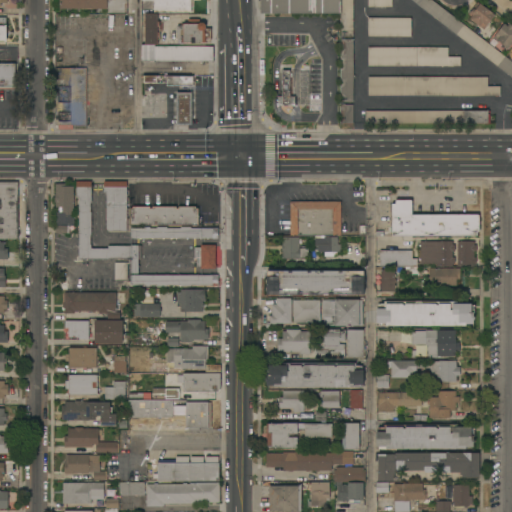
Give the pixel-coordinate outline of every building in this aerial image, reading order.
[(128,0),(128,14),(106,14),(106,9),(91,9),(91,13),(84,13),(84,9),(60,9),(60,0),(128,0)] [(191,0),(191,13),(154,13),(154,3),(142,3),(142,0),(191,0)] [(261,14),(261,7),(258,7),(258,0),(340,0),(341,13),(261,14)] [(342,0),(342,37),(353,37),(353,0),(342,0)] [(367,0),(367,8),(391,7),(391,0),(367,0)] [(511,63),(430,0),(411,0),(511,77),(511,63)] [(495,15),(484,30),(469,19),(471,17),(468,15),(477,2),(495,15)] [(145,14),(158,14),(158,22),(160,22),(160,30),(162,30),(162,32),(160,32),(160,41),(158,41),(158,45),(155,45),(145,45),(145,14)] [(368,36),(368,18),(411,18),(411,37),(368,36)] [(206,28),(212,28),(211,41),(206,41),(206,43),(201,43),(201,44),(191,44),(191,43),(183,43),(181,43),(181,41),(177,41),(177,26),(183,26),(183,24),(188,24),(188,19),(200,19),(200,23),(203,23),(206,25),(206,28)] [(511,43),(508,49),(493,38),(504,24),(506,25),(509,22),(511,24),(511,43)] [(341,39),(354,39),(353,122),(341,123),(341,39)] [(155,45),(155,47),(216,47),(216,62),(201,61),(201,67),(158,67),(158,61),(142,61),(142,45),(145,45),(155,45)] [(368,66),(368,47),(448,48),(448,57),(461,57),(460,66),(368,66)] [(0,64),(15,64),(15,81),(18,81),(18,89),(0,89),(0,64)] [(87,125),(75,125),(75,130),(58,130),(58,125),(56,125),(56,68),(87,68),(87,125)] [(290,71),(290,97),(295,97),(295,103),(290,103),(290,105),(289,105),(289,106),(284,106),(284,105),(282,105),(282,104),(278,104),(277,97),(283,97),(282,71),(290,71)] [(193,76),(194,86),(167,87),(167,77),(193,76)] [(368,96),(368,77),(488,77),(488,86),(500,86),(500,96),(368,96)] [(192,125),(177,125),(177,93),(192,93),(192,125)] [(490,111),(490,124),(365,123),(365,111),(490,111)] [(91,182),(91,221),(92,221),(92,227),(91,227),(91,249),(108,249),(108,246),(131,246),(141,246),(141,254),(138,254),(138,276),(142,276),(142,274),(147,274),(147,276),(155,276),(155,274),(157,274),(157,276),(164,276),(164,274),(169,274),(169,276),(179,276),(179,274),(181,274),(181,276),(189,276),(189,274),(194,274),(194,276),(210,276),(210,274),(213,274),(213,275),(218,275),(218,286),(213,286),(191,285),(191,287),(181,287),(181,285),(167,285),(167,287),(157,287),(157,286),(150,286),(150,287),(145,287),(145,286),(128,286),(128,282),(131,282),(131,259),(129,259),(129,261),(125,261),(125,258),(124,258),(124,260),(121,260),(121,259),(109,259),(109,260),(79,259),(79,197),(76,197),(76,181),(91,182)] [(18,239),(0,239),(0,182),(18,182),(18,239)] [(106,221),(105,221),(105,210),(106,210),(107,192),(104,192),(104,182),(127,182),(127,190),(128,190),(128,193),(127,193),(127,197),(128,197),(128,202),(127,202),(127,208),(128,208),(128,211),(127,211),(127,218),(128,218),(128,221),(127,221),(127,233),(109,233),(109,232),(106,229),(106,221)] [(74,204),(75,204),(75,208),(74,208),(74,213),(74,225),(57,225),(56,213),(55,203),(55,194),(55,184),(65,184),(65,186),(74,186),(74,204)] [(392,236),(392,204),(396,204),(396,202),(396,201),(411,200),(412,201),(412,215),(478,215),(479,216),(479,231),(478,232),(477,232),(477,236),(392,236)] [(341,202),(341,236),(290,236),(290,202),(341,202)] [(196,207),(196,209),(198,209),(198,225),(130,225),(130,209),(133,209),(132,207),(196,207)] [(131,229),(145,229),(145,227),(150,227),(150,229),(157,229),(157,227),(167,227),(167,229),(181,229),(181,227),(191,227),(191,228),(213,229),(213,228),(218,228),(218,239),(213,239),(199,238),(199,240),(196,240),(196,239),(194,239),(194,240),(191,240),(191,239),(183,238),(183,240),(179,240),(179,239),(169,238),(169,240),(167,240),(167,239),(159,238),(159,240),(155,240),(155,239),(145,239),(145,240),(143,240),(143,239),(131,239),(131,229)] [(282,251),(282,245),(282,237),(299,237),(299,249),(309,249),(308,258),(300,258),(300,259),(282,259),(282,251)] [(324,238),(338,238),(338,245),(341,245),(341,252),(337,252),(337,255),(325,255),(324,252),(324,238)] [(420,242),(452,241),(452,247),(453,247),(453,267),(437,267),(436,264),(420,265),(420,242)] [(458,241),(474,242),(474,247),(475,247),(475,262),(474,262),(474,267),(457,267),(458,241)] [(0,259),(0,242),(4,242),(4,249),(8,249),(8,260),(0,259)] [(216,269),(201,269),(201,268),(197,268),(197,258),(195,258),(195,248),(201,248),(201,245),(215,245),(216,269)] [(412,251),(412,259),(417,259),(417,267),(380,267),(380,251),(412,251)] [(128,280),(114,280),(114,263),(128,263),(128,280)] [(460,269),(460,280),(457,280),(457,286),(430,286),(430,268),(460,269)] [(381,270),(395,270),(395,275),(396,275),(396,277),(395,277),(395,280),(396,280),(396,283),(395,283),(395,286),(396,286),(396,288),(395,288),(395,291),(389,291),(389,292),(381,292),(381,270)] [(364,271),(364,295),(267,295),(267,292),(266,292),(266,288),(267,288),(267,284),(266,284),(266,280),(267,280),(267,271),(364,271)] [(183,312),(184,309),(180,309),(180,304),(177,304),(177,293),(181,293),(181,290),(190,290),(191,289),(198,289),(198,290),(205,290),(205,301),(203,301),(203,303),(204,303),(204,307),(203,307),(203,312),(183,312)] [(116,293),(116,312),(120,312),(120,319),(107,319),(107,314),(99,314),(99,311),(95,311),(95,313),(93,313),(93,311),(80,311),(80,313),(79,313),(79,311),(75,311),(74,314),(64,314),(64,308),(63,308),(63,304),(64,304),(64,293),(116,293)] [(292,324),(276,324),(276,325),(272,325),(272,324),(270,324),(270,316),(272,316),(272,304),(276,304),(276,299),(291,298),(291,300),(292,300),(292,324)] [(322,300),(360,300),(360,298),(364,298),(364,301),(363,301),(363,326),(335,326),(335,325),(333,325),(333,323),(324,323),(324,319),(322,319),(322,300)] [(293,300),(320,300),(320,323),(294,323),(293,317),(293,300)] [(377,326),(377,309),(378,309),(378,304),(384,304),(384,302),(453,302),(453,304),(471,304),(471,306),(475,306),(475,313),(473,313),(473,316),(475,318),(473,321),(473,324),(466,324),(466,326),(377,326)] [(160,304),(160,308),(161,308),(161,313),(160,313),(160,317),(141,317),(140,304),(160,304)] [(123,321),(123,325),(126,325),(125,330),(123,330),(123,335),(125,335),(125,340),(123,340),(123,344),(95,344),(95,320),(123,321)] [(192,340),(192,343),(180,342),(180,333),(165,333),(165,322),(180,322),(180,321),(188,321),(188,320),(201,320),(201,321),(205,321),(205,329),(209,329),(209,340),(192,340)] [(89,321),(89,340),(79,340),(79,337),(68,337),(68,333),(65,333),(65,321),(89,321)] [(0,342),(0,326),(4,325),(4,332),(8,331),(8,342),(0,342)] [(310,355),(299,355),(299,352),(277,352),(277,339),(282,339),(282,332),(286,332),(286,330),(300,330),(300,332),(310,332),(310,355)] [(345,358),(331,358),(331,357),(330,357),(330,350),(328,350),(328,358),(315,358),(315,347),(319,347),(319,344),(324,344),(324,330),(339,330),(339,332),(343,332),(343,331),(345,331),(345,341),(339,341),(339,344),(345,344),(345,358)] [(364,358),(347,358),(347,330),(364,330),(364,358)] [(448,330),(448,337),(456,337),(456,342),(460,342),(460,352),(449,352),(449,354),(441,354),(441,352),(438,352),(438,358),(428,358),(428,346),(425,346),(425,345),(411,345),(411,331),(425,331),(425,330),(448,330)] [(146,373),(146,361),(153,361),(153,360),(149,360),(149,348),(146,348),(146,342),(151,342),(151,347),(154,347),(154,349),(155,349),(155,352),(154,352),(154,357),(167,357),(167,349),(193,350),(193,346),(207,346),(207,362),(205,362),(205,365),(220,365),(220,372),(205,371),(205,369),(174,369),(174,365),(172,365),(172,363),(169,363),(169,372),(168,372),(168,373),(146,373)] [(83,348),(83,346),(87,346),(87,349),(97,349),(97,357),(99,357),(99,360),(97,360),(97,368),(87,368),(87,370),(83,370),(83,368),(69,368),(69,362),(65,362),(65,355),(69,355),(69,348),(83,348)] [(114,373),(114,357),(125,357),(125,362),(126,362),(126,373),(114,373)] [(391,378),(391,368),(388,368),(388,362),(391,362),(391,361),(416,361),(416,372),(414,372),(414,378),(391,378)] [(439,382),(439,381),(433,381),(433,375),(430,375),(430,368),(417,368),(417,363),(433,363),(433,362),(439,362),(439,361),(456,361),(456,367),(460,367),(460,376),(456,376),(456,382),(439,382)] [(356,363),(356,366),(362,366),(362,371),(363,371),(363,387),(274,387),(274,385),(267,386),(266,383),(265,380),(267,377),(267,375),(265,375),(265,367),(269,367),(269,365),(282,366),(282,364),(356,363)] [(183,392),(183,373),(220,373),(220,389),(218,392),(183,392)] [(97,375),(97,395),(69,395),(69,394),(68,394),(68,390),(65,390),(65,381),(68,381),(68,376),(69,376),(97,375)] [(389,375),(389,388),(377,388),(377,375),(389,375)] [(0,398),(0,381),(4,381),(4,385),(8,385),(8,395),(4,395),(4,399),(0,398)] [(126,400),(105,400),(105,388),(113,388),(113,382),(126,382),(126,400)] [(179,399),(165,399),(165,398),(152,398),(152,389),(165,389),(179,389),(179,399)] [(362,409),(350,409),(350,390),(362,390),(362,409)] [(304,391),(304,393),(307,393),(307,402),(304,402),(304,412),(293,412),(293,409),(279,409),(279,400),(282,400),(282,391),(304,391)] [(339,391),(339,408),(322,408),(322,407),(320,407),(320,401),(322,401),(322,397),(320,397),(320,391),(339,391)] [(429,391),(456,391),(456,397),(460,397),(460,403),(456,403),(456,412),(451,412),(451,415),(450,415),(450,418),(438,418),(438,415),(429,415),(429,391)] [(378,413),(378,406),(378,393),(425,393),(425,400),(421,400),(421,406),(395,406),(395,409),(394,409),(394,413),(378,413)] [(208,428),(186,428),(186,416),(182,416),(182,430),(165,430),(165,422),(141,422),(141,418),(129,418),(128,400),(186,400),(186,402),(208,402),(208,428)] [(65,420),(65,402),(75,402),(75,401),(83,401),(83,402),(89,402),(89,403),(96,403),(96,404),(109,404),(109,413),(105,412),(105,415),(107,415),(107,418),(110,415),(118,415),(118,421),(127,421),(127,426),(122,426),(122,428),(118,428),(118,426),(108,426),(108,432),(104,432),(104,427),(95,427),(95,422),(93,422),(94,419),(93,419),(93,421),(65,420)] [(305,438),(305,430),(297,430),(298,448),(283,448),(283,447),(267,447),(267,424),(283,424),(283,423),(297,423),(297,424),(332,424),(332,438),(305,438)] [(359,449),(342,449),(342,423),(359,423),(359,449)] [(450,427),(450,425),(454,425),(454,427),(471,427),(471,429),(474,429),(474,437),(473,437),(473,447),(466,447),(466,449),(379,449),(379,447),(376,447),(376,432),(381,432),(381,428),(386,428),(386,427),(450,427)] [(75,429),(75,428),(83,428),(83,429),(98,429),(98,430),(102,430),(102,436),(99,436),(99,442),(117,442),(117,443),(119,443),(119,453),(96,453),(96,445),(93,445),(93,447),(64,447),(64,436),(68,436),(68,429),(75,429)] [(0,454),(0,437),(4,437),(4,443),(8,443),(8,454),(0,454)] [(307,452),(307,453),(312,453),(312,454),(340,453),(340,452),(353,451),(353,465),(333,465),(333,466),(331,466),(331,471),(319,471),(319,472),(316,472),(316,471),(309,471),(309,472),(306,472),(306,471),(292,471),(292,472),(288,472),(288,471),(283,471),(283,468),(266,468),(266,454),(283,454),(283,452),(307,452)] [(378,454),(395,454),(395,453),(479,453),(479,478),(462,478),(462,476),(460,476),(460,473),(425,473),(425,471),(399,471),(399,473),(395,473),(395,475),(393,475),(393,481),(378,481),(378,454)] [(89,455),(89,456),(99,456),(99,464),(100,464),(100,471),(104,471),(104,473),(106,473),(106,480),(105,480),(94,481),(94,472),(89,472),(89,473),(81,473),(81,474),(77,474),(64,474),(64,462),(65,462),(65,455),(89,455)] [(158,481),(158,460),(176,460),(176,463),(219,463),(219,481),(158,481)] [(8,509),(0,509),(0,463),(4,463),(4,473),(2,473),(2,474),(4,474),(4,478),(2,478),(2,481),(0,481),(0,492),(8,492),(8,509)] [(347,468),(347,467),(352,467),(352,468),(363,467),(363,470),(365,470),(365,483),(363,483),(363,489),(364,489),(364,497),(363,497),(363,501),(354,501),(354,503),(349,503),(349,501),(337,501),(337,486),(336,486),(336,482),(334,482),(334,470),(336,470),(336,468),(347,468)] [(329,482),(329,499),(326,499),(326,507),(311,507),(311,506),(308,506),(308,502),(311,502),(311,482),(329,482)] [(63,483),(104,483),(104,500),(91,500),(91,504),(63,504),(63,483)] [(144,483),(145,495),(120,495),(120,483),(144,483)] [(147,503),(145,503),(145,501),(147,501),(146,485),(154,485),(154,484),(158,484),(158,485),(183,485),(183,483),(187,483),(187,485),(190,485),(190,484),(195,484),(195,483),(220,483),(220,502),(219,502),(219,503),(198,503),(198,504),(164,504),(164,507),(147,507),(147,503)] [(388,483),(388,493),(376,493),(376,483),(388,483)] [(394,484),(403,484),(422,484),(422,490),(426,490),(426,500),(411,500),(411,502),(409,502),(409,511),(395,511),(395,502),(394,502),(394,484)] [(469,497),(472,497),(472,504),(469,504),(469,507),(468,507),(468,508),(465,508),(465,506),(454,507),(454,502),(453,502),(453,492),(449,492),(449,488),(454,488),(454,486),(469,485),(469,497)] [(269,511),(269,486),(300,486),(300,511),(269,511)] [(436,511),(436,502),(451,501),(451,505),(449,505),(449,511),(436,511)]
